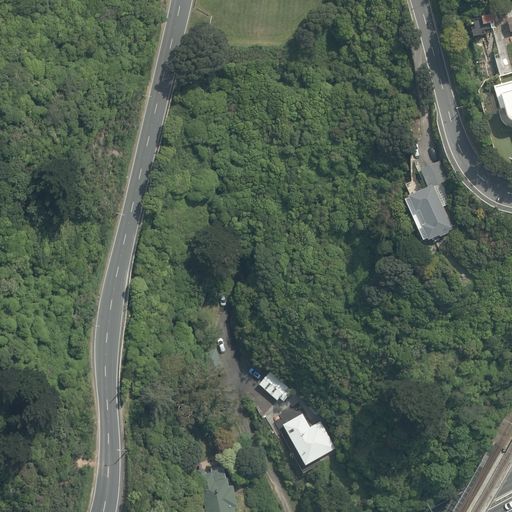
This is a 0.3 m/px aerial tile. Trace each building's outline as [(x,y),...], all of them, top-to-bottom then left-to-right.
[(491,45),(500,76),(511,72),(511,66),(505,41),(491,45)] [(511,72),(500,76),(503,88),(497,90),(504,117),(509,116),(511,126),(511,127),(511,126),(511,72)] [(417,182),(392,188),(400,226),(441,217),(437,198),(440,198),(432,160),(414,164),(417,182)] [(267,370),(256,383),(279,402),(290,389),(267,370)] [(317,429),(307,413),(286,425),(313,470),(345,451),(328,422),(317,429)] [(229,467),(201,473),(209,511),(239,511),(239,509),(243,508),(238,485),(233,486),(229,467)]
